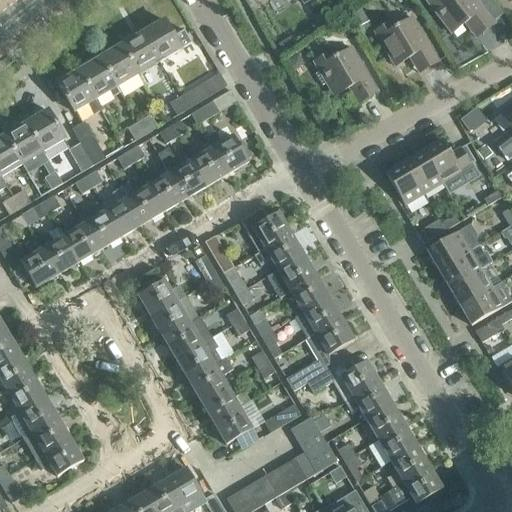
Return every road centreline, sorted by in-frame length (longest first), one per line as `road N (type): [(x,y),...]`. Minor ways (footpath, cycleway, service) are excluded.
road 1 (residential): [(492,511),(495,499),(301,176)]
road 2 (residential): [(95,297),(301,176)]
road 3 (residential): [(301,176),(511,65)]
road 4 (residential): [(301,176),(199,0)]
road 5 (residential): [(182,439),(95,297)]
road 6 (residential): [(128,469),(42,327)]
road 7 (residential): [(182,439),(212,487),(284,445)]
